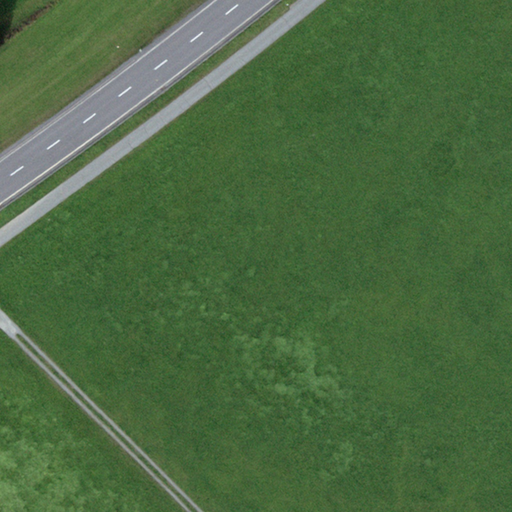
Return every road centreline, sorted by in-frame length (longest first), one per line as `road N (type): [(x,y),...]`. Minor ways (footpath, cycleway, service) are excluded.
road 1 (primary): [(245,0),(0,183)]
road 2 (track): [(0,313),(195,511)]
